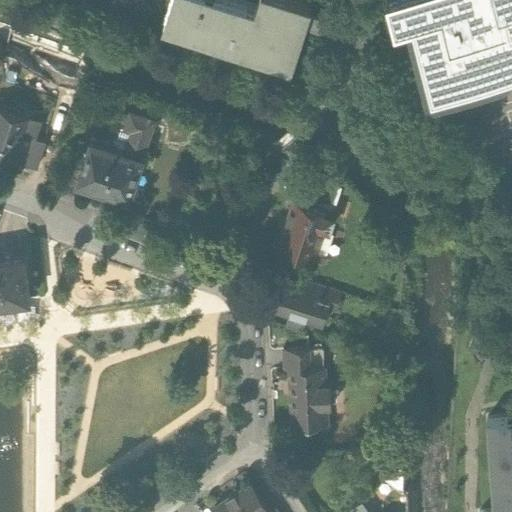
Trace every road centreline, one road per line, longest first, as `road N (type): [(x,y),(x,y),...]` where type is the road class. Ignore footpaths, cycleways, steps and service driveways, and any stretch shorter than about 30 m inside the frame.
road 1 (residential): [(235,286),(119,247),(49,207),(0,191)]
road 2 (residential): [(254,442),(246,303),(235,286)]
road 3 (unclassified): [(235,286),(277,159)]
road 4 (residential): [(153,511),(254,442)]
